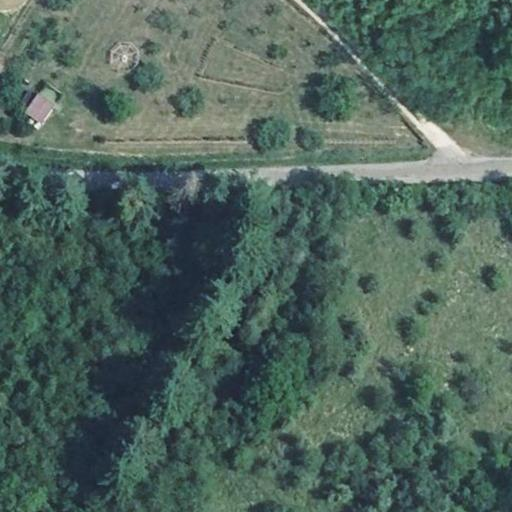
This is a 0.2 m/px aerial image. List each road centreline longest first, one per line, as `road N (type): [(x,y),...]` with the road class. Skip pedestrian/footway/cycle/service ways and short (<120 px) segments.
road 1 (unclassified): [(0,166),(81,178),(263,180),(511,170)]
road 2 (track): [(467,171),(300,0)]
